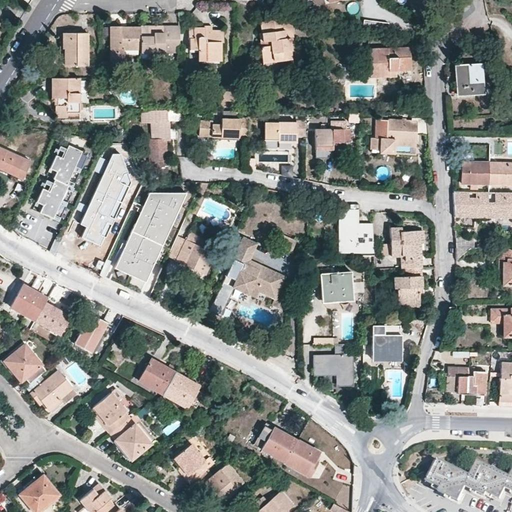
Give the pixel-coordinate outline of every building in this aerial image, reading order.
[(344,15),(342,21),(354,25),(355,18),(344,15)] [(260,41),(263,41),(263,46),(260,46),(262,63),(273,61),(273,53),(291,51),(289,39),(293,38),(291,22),(283,23),(283,19),(260,22),(261,33),(259,33),(260,41)] [(122,62),(123,53),(129,53),(129,56),(140,56),(140,52),(140,30),(140,28),(120,28),(120,26),(110,26),(110,62),(122,62)] [(179,26),(140,26),(140,28),(140,30),(140,52),(165,52),(179,52),(179,26)] [(200,61),(219,61),(220,43),(222,43),(222,31),(207,31),(205,31),(205,29),(188,29),(188,39),(189,39),(189,49),(198,49),(198,60),(200,61)] [(65,65),(86,65),(87,32),(76,33),(65,33),(62,33),(59,35),(59,37),(59,44),(64,43),(64,48),(65,48),(65,65)] [(52,66),(65,65),(65,48),(64,48),(64,43),(59,44),(59,52),(52,52),(52,66)] [(388,77),(388,71),(395,71),(410,70),(410,47),(368,49),(369,77),(388,77)] [(200,70),(200,61),(198,60),(198,49),(189,49),(189,66),(189,70),(200,70)] [(273,53),(273,61),(292,60),(291,55),(291,51),(273,53)] [(486,85),(482,85),(480,63),(458,65),(459,81),(457,81),(458,96),(488,94),(488,89),(486,89),(486,85)] [(51,86),(51,101),(54,101),(54,113),(54,117),(67,117),(67,113),(79,113),(79,110),(82,110),(82,104),(80,104),(79,92),(75,92),(75,78),(55,78),(54,87),(51,86)] [(222,101),(234,101),(234,85),(222,85),(222,97),(222,101)] [(166,173),(166,169),(165,140),(168,140),(167,121),(167,109),(161,109),(149,111),(149,123),(149,140),(147,140),(147,163),(146,162),(146,166),(147,166),(148,173),(166,173)] [(167,109),(167,121),(185,120),(185,109),(180,109),(167,109)] [(149,111),(141,112),(140,123),(149,123),(149,111)] [(232,137),(233,133),(239,133),(239,132),(248,132),(248,117),(239,117),(239,112),(222,111),(222,118),(220,119),(220,124),(219,137),(232,137)] [(393,153),(393,146),(410,146),(411,133),(418,133),(427,133),(426,120),(424,112),(411,112),(410,121),(376,119),(374,137),(370,137),(370,152),(393,153)] [(219,137),(220,124),(211,123),(211,120),(199,120),(198,136),(219,137)] [(295,122),(277,122),(263,122),(263,139),(277,139),(289,139),(290,136),(296,136),(304,136),(305,120),(296,120),(295,122)] [(332,146),(333,142),(342,142),(343,129),(342,124),(331,124),(330,129),(315,129),(315,146),(332,146)] [(411,133),(410,146),(393,146),(393,153),(416,154),(418,133),(411,133)] [(114,155),(76,233),(105,244),(137,181),(125,143),(117,145),(118,155),(114,155)] [(60,147),(49,172),(57,175),(53,184),(45,180),(34,204),(42,208),(39,213),(57,221),(86,154),(68,146),(66,150),(60,147)] [(0,165),(8,169),(7,173),(21,179),(29,161),(1,148),(0,149),(0,165)] [(511,162),(488,161),(461,161),(460,183),(473,184),(473,189),(480,189),(480,184),(488,184),(511,184),(511,162)] [(259,170),(292,171),(292,163),(259,162),(259,170)] [(0,165),(0,170),(6,173),(7,173),(8,169),(0,165)] [(186,191),(149,192),(117,267),(145,281),(186,191)] [(454,216),(467,216),(511,216),(511,191),(488,192),(452,191),(454,216)] [(372,250),(372,223),(356,223),(356,210),(342,210),(343,250),(357,250),(372,250)] [(420,243),(420,230),(401,231),(401,227),(389,228),(391,256),(402,256),(402,267),(405,267),(419,266),(419,259),(416,259),(415,243),(419,243),(420,243)] [(186,239),(176,260),(204,274),(214,253),(202,247),(205,241),(203,239),(196,235),(198,232),(191,228),(186,239)] [(455,237),(456,263),(475,262),(473,236),(455,237)] [(232,287),(247,294),(250,288),(258,291),(275,298),(278,290),(279,288),(274,286),(279,274),(278,274),(260,265),(257,269),(243,263),(250,247),(253,242),(242,237),(224,276),(234,280),(232,287)] [(260,265),(249,260),(256,243),(253,242),(250,247),(243,263),(257,269),(260,265)] [(275,248),(272,255),(287,262),(290,254),(275,248)] [(511,284),(511,255),(510,256),(509,262),(502,262),(502,284),(511,284)] [(405,267),(405,275),(393,276),(394,288),(397,288),(397,303),(408,304),(408,300),(418,300),(418,293),(418,287),(420,287),(419,266),(405,267)] [(319,274),(321,298),(336,297),(336,298),(352,297),(350,272),(338,273),(338,269),(333,269),(333,273),(319,274)] [(284,277),(279,274),(274,286),(279,288),(284,277)] [(234,280),(224,276),(218,290),(227,295),(232,287),(234,280)] [(45,302),(46,299),(37,293),(44,281),(36,277),(30,289),(23,285),(11,306),(34,320),(45,302)] [(255,297),(258,291),(250,288),(247,294),(255,297)] [(275,298),(272,305),(282,309),(284,302),(275,298)] [(59,334),(68,316),(45,302),(34,320),(59,334)] [(499,322),(501,322),(501,334),(501,335),(511,335),(511,308),(510,308),(508,309),(490,308),(490,309),(489,321),(499,322)] [(107,324),(89,315),(75,343),(92,352),(107,324)] [(371,335),(371,359),(400,358),(400,334),(399,334),(399,325),(372,325),(373,334),(371,335)] [(48,362),(43,367),(24,344),(9,356),(4,361),(15,374),(20,381),(24,378),(29,384),(36,378),(51,366),(48,362)] [(352,385),(352,354),(348,354),(348,344),(337,344),(334,344),(334,354),(323,354),(323,358),(312,358),(312,369),(318,372),(338,372),(338,385),(352,385)] [(15,374),(4,361),(9,356),(7,354),(0,360),(0,361),(12,376),(15,374)] [(172,372),(166,369),(150,359),(138,381),(162,394),(174,373),(172,372)] [(511,361),(499,361),(498,365),(498,392),(508,392),(508,388),(511,388),(511,361)] [(338,385),(338,372),(318,372),(312,369),(313,376),(334,376),(335,385),(338,385)] [(483,393),(484,371),(471,370),(471,376),(466,375),(466,382),(466,393),(483,393)] [(71,388),(57,371),(41,384),(36,378),(29,384),(25,387),(36,400),(39,398),(42,402),(47,408),(71,388)] [(174,373),(162,394),(186,407),(188,404),(195,407),(202,394),(196,390),(198,387),(174,373)] [(466,375),(447,374),(445,390),(454,392),(465,393),(466,393),(466,382),(466,375)] [(114,389),(110,392),(117,401),(121,397),(114,389)] [(92,406),(97,413),(107,425),(104,427),(110,434),(129,418),(124,412),(125,411),(117,401),(110,392),(92,406)] [(511,392),(508,392),(498,392),(498,405),(511,405),(511,392)] [(97,413),(95,415),(104,427),(107,425),(97,413)] [(129,418),(110,434),(131,459),(150,443),(149,441),(134,424),(140,419),(135,413),(129,418)] [(149,441),(154,436),(140,419),(134,424),(149,441)] [(176,419),(162,429),(166,435),(180,425),(176,419)] [(265,423),(258,435),(251,447),(272,459),(273,456),(260,449),(272,429),(273,427),(265,423)] [(296,440),(280,431),(279,433),(272,429),(260,449),(273,456),(284,462),(296,440)] [(296,440),(284,462),(309,475),(316,462),(314,460),(319,453),(296,440)] [(173,457),(179,464),(187,474),(184,477),(189,483),(206,469),(213,464),(208,458),(204,461),(190,444),(173,457)] [(465,487),(484,496),(486,492),(499,499),(504,488),(511,491),(511,472),(509,477),(477,461),(469,476),(437,460),(426,481),(440,488),(438,492),(458,501),(464,489),(465,487)] [(184,477),(187,474),(179,464),(176,467),(184,477)] [(242,483),(226,464),(211,476),(206,469),(189,483),(194,490),(198,487),(204,483),(219,502),(221,500),(242,483)] [(42,475),(36,480),(19,494),(33,511),(35,511),(58,494),(42,475)] [(36,480),(34,477),(17,491),(19,494),(36,480)] [(204,483),(198,487),(216,508),(223,503),(221,500),(219,502),(204,483)] [(99,484),(96,485),(101,492),(104,490),(99,484)] [(85,506),(89,511),(91,511),(94,511),(102,511),(112,504),(108,499),(110,498),(104,490),(101,492),(96,485),(79,499),(85,506)] [(282,511),(291,505),(280,491),(267,502),(256,511),(255,511),(282,511)] [(267,502),(262,496),(252,505),(256,511),(267,502)] [(338,511),(341,507),(335,503),(331,510),(335,511),(338,511)]
